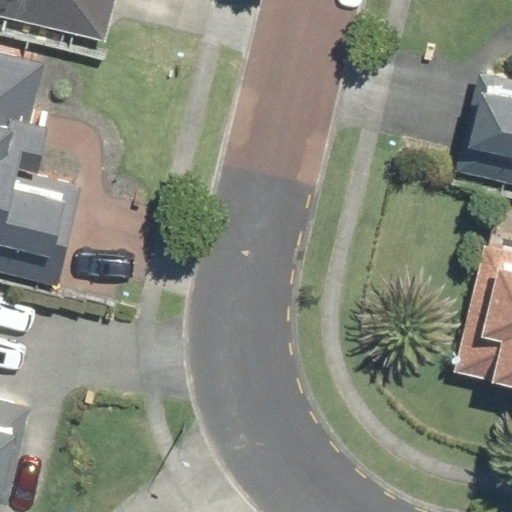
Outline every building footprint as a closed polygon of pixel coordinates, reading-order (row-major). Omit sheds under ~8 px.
[(0,0),(0,9),(103,34),(110,0),(0,0)] [(0,266),(55,280),(80,176),(35,165),(48,111),(27,106),(40,51),(0,40),(0,266)] [(511,69),(471,60),(447,164),(511,178),(511,69)] [(511,242),(477,234),(446,364),(511,379),(511,242)] [(0,493),(4,495),(28,396),(0,388),(0,493)]
